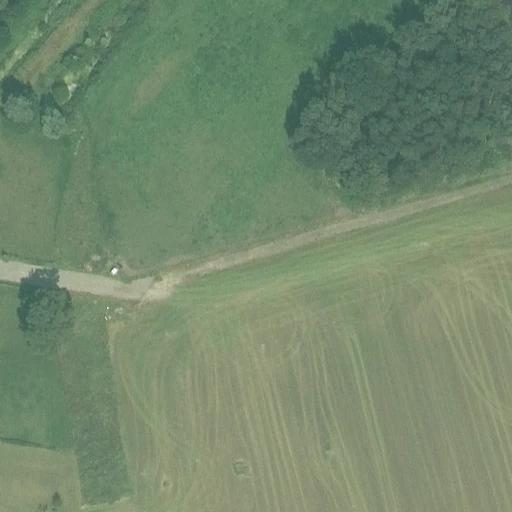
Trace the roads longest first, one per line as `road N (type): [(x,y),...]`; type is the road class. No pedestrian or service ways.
road 1 (track): [(126,290),(511,179)]
road 2 (track): [(0,269),(170,298)]
